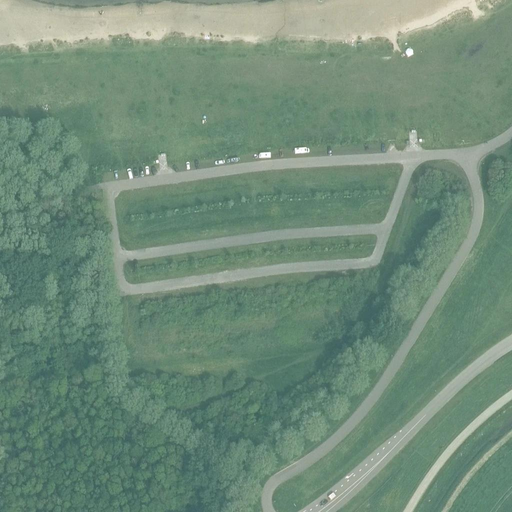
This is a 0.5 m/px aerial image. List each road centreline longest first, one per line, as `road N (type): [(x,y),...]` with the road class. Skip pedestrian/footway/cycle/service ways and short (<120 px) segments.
road 1 (unclassified): [(270,511),(268,491),(282,475),(338,438),(389,381),(469,248),(480,197),(470,152)]
road 2 (unclassified): [(108,184),(261,164),(470,152)]
road 3 (tertiary): [(322,511),(511,341)]
road 4 (unclassified): [(407,511),(465,431),(511,393)]
